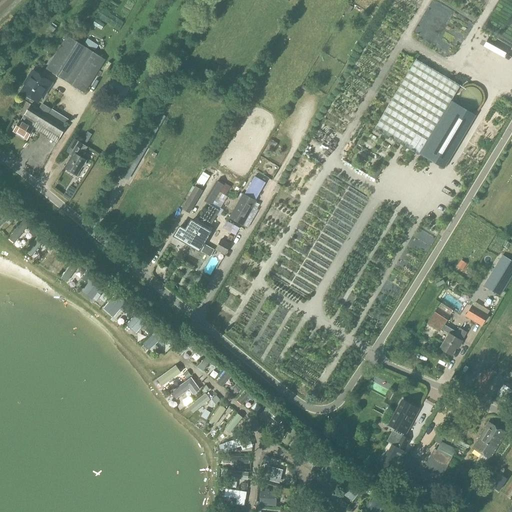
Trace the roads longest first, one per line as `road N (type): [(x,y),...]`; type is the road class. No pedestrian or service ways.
road 1 (unclassified): [(369,357),(332,406),(300,404),(0,155)]
road 2 (unknown): [(311,315),(272,292),(269,268),(328,167),(374,185),(379,198),(321,297)]
road 3 (unclassified): [(369,357),(511,123)]
road 4 (unknown): [(308,110),(286,167),(199,320)]
road 5 (unclassified): [(511,417),(369,357)]
